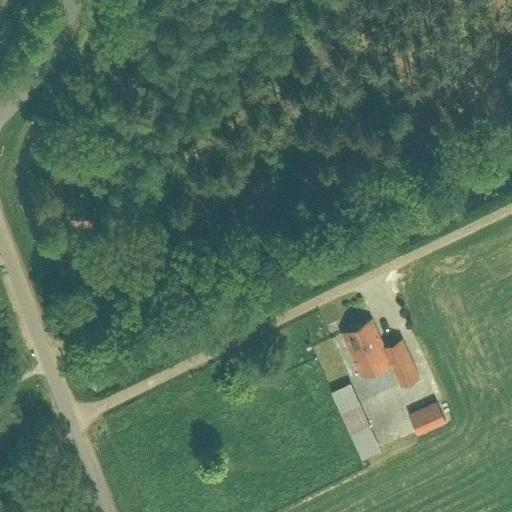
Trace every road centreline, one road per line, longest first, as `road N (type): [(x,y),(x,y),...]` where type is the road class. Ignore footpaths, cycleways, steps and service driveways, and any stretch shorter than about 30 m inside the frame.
road 1 (unclassified): [(70,422),(511,204)]
road 2 (unclassified): [(70,422),(0,238)]
road 3 (unclassified): [(0,108),(71,0)]
